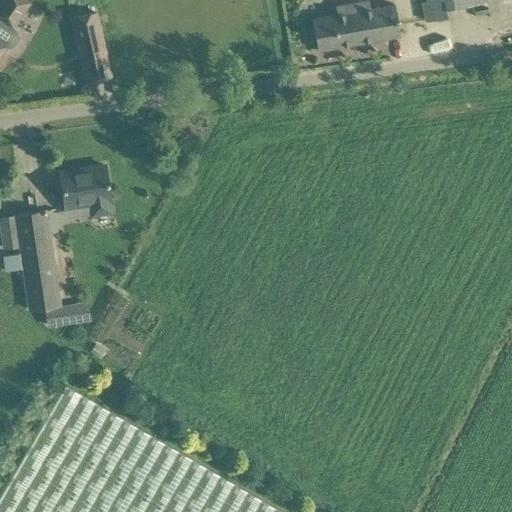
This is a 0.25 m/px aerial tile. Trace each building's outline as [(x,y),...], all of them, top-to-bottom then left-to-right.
[(0,54),(5,47),(7,47),(9,47),(11,47),(13,46),(14,45),(16,43),(17,42),(17,40),(18,38),(18,37),(18,35),(17,33),(17,31),(16,30),(14,28),(13,27),(29,2),(25,0),(2,0),(0,4),(0,54)] [(486,1),(485,0),(427,0),(428,0),(423,1),(426,21),(447,17),(446,9),(486,1)] [(394,4),(354,11),(352,2),(335,5),(337,14),(312,19),(314,30),(318,50),(400,35),(396,15),(394,4)] [(82,65),(105,59),(95,12),(72,17),(82,65)] [(110,200),(108,184),(105,165),(87,167),(88,171),(61,175),(60,171),(59,171),(63,191),(65,207),(88,204),(90,214),(90,217),(112,213),(110,200)] [(45,210),(0,216),(0,233),(1,241),(2,249),(20,246),(21,251),(23,269),(28,296),(29,310),(44,308),(47,325),(68,322),(90,319),(88,302),(66,305),(60,305),(57,291),(48,230),(45,210)] [(0,511),(282,511),(66,385),(0,497),(0,511)]
